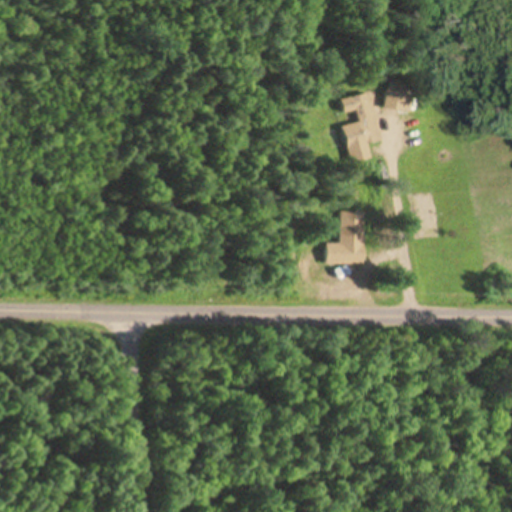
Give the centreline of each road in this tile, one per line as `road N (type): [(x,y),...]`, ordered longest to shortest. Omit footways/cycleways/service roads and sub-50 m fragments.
road 1 (residential): [(511,311),(0,303)]
road 2 (residential): [(134,511),(137,308)]
